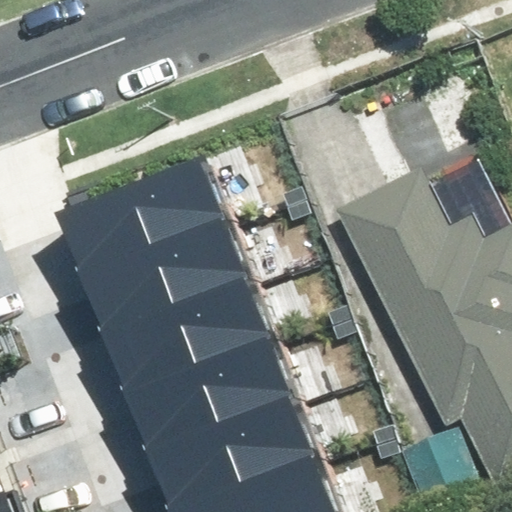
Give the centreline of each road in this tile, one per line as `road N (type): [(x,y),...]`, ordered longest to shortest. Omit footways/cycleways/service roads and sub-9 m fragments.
road 1 (residential): [(0,203),(114,511)]
road 2 (residential): [(0,88),(232,0)]
